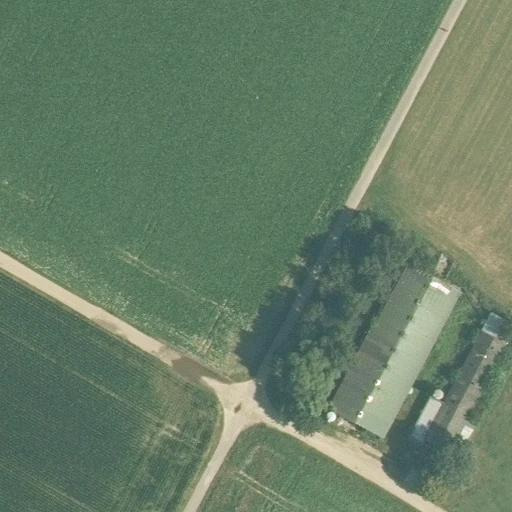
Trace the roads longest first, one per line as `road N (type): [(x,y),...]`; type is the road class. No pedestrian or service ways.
road 1 (track): [(247,403),(460,0)]
road 2 (track): [(0,271),(247,403)]
road 3 (track): [(247,403),(433,511)]
road 4 (track): [(247,403),(191,511)]
